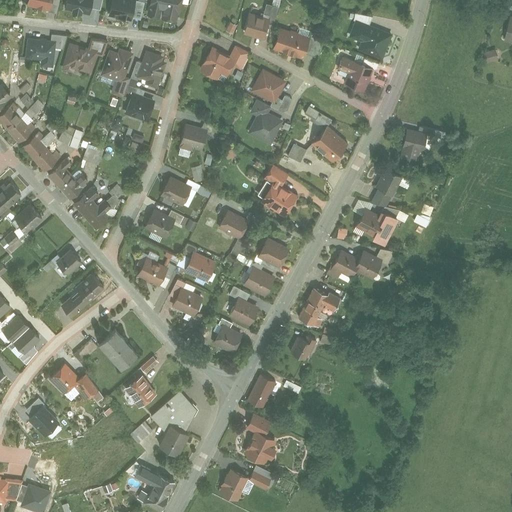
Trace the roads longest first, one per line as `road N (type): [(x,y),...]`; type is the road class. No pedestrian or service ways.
road 1 (unclassified): [(240,383),(380,118)]
road 2 (residential): [(187,41),(161,137),(105,262)]
road 3 (residential): [(0,19),(187,41)]
road 4 (residential): [(127,288),(41,358),(0,423)]
road 5 (residential): [(127,288),(178,343),(240,383)]
road 6 (unclassified): [(172,511),(240,383)]
road 7 (residential): [(10,157),(105,262)]
road 8 (residential): [(380,118),(257,49)]
road 9 (unclassified): [(380,118),(420,0)]
